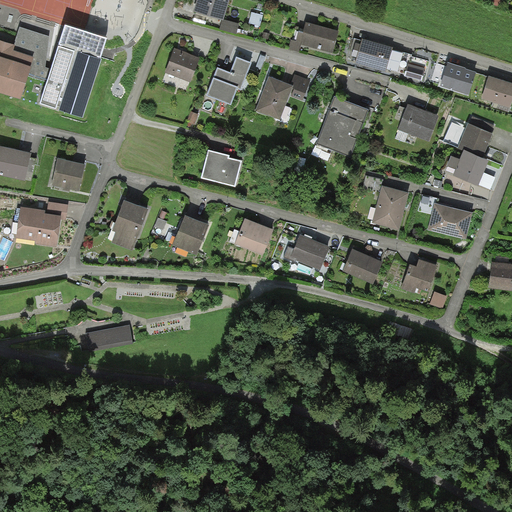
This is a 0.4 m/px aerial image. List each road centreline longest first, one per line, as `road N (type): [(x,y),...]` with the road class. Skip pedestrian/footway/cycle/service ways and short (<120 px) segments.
road 1 (unclassified): [(112,371),(308,412),(492,511)]
road 2 (residential): [(68,270),(266,282),(442,330)]
road 3 (residential): [(105,171),(469,264)]
road 4 (residential): [(511,68),(290,0)]
road 5 (residential): [(162,23),(383,82)]
road 6 (residential): [(105,171),(162,23)]
